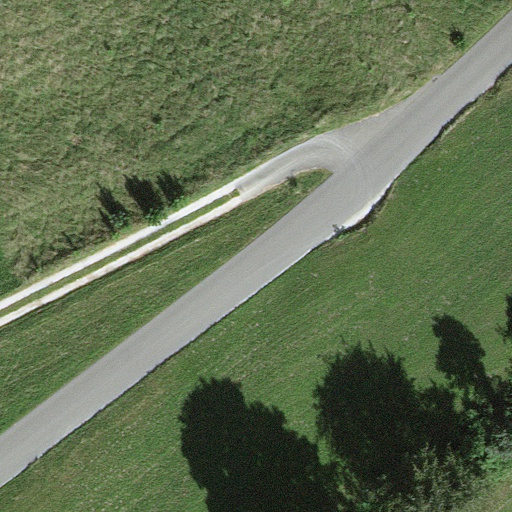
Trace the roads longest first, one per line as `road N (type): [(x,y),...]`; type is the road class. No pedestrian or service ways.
road 1 (residential): [(511,30),(360,176),(0,459)]
road 2 (track): [(0,312),(440,99)]
